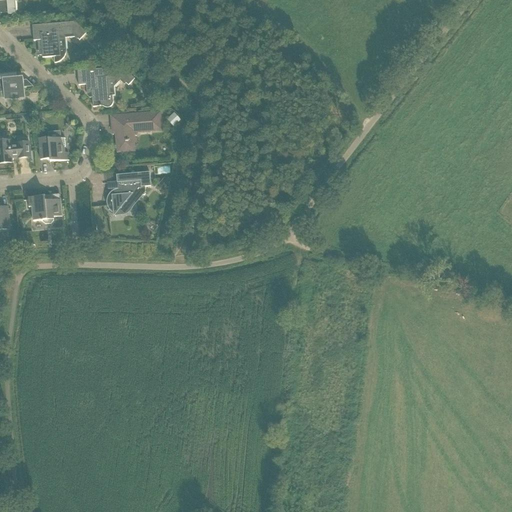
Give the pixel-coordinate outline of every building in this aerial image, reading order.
[(0,0),(0,13),(8,13),(8,15),(17,14),(15,0),(0,0)] [(42,25),(32,26),(34,41),(41,40),(42,58),(54,57),(55,63),(56,63),(57,63),(58,63),(59,62),(60,62),(61,61),(62,61),(62,60),(63,59),(64,58),(65,57),(65,56),(65,55),(66,54),(66,53),(66,52),(66,51),(66,50),(68,50),(67,38),(75,38),(77,40),(78,39),(79,40),(87,33),(75,22),(42,25)] [(87,70),(77,71),(79,86),(86,85),(87,92),(92,92),(93,107),(103,107),(104,107),(105,108),(106,108),(107,108),(108,108),(109,108),(110,108),(110,107),(111,107),(111,106),(112,106),(112,105),(113,105),(113,104),(113,103),(113,102),(113,96),(115,96),(114,87),(122,79),(122,80),(128,86),(135,79),(123,67),(87,70)] [(6,73),(0,73),(0,92),(0,93),(4,93),(5,99),(15,98),(25,97),(24,88),(32,87),(34,89),(35,88),(26,80),(24,80),(23,78),(17,79),(16,72),(6,73)] [(45,112),(36,113),(37,122),(43,121),(45,118),(45,112)] [(121,116),(111,117),(112,130),(116,129),(117,135),(118,152),(128,151),(134,151),(132,130),(140,129),(140,132),(153,131),(161,130),(160,113),(152,113),(150,113),(121,116)] [(49,138),(39,139),(41,160),(50,160),(50,162),(54,162),(65,161),(69,161),(68,153),(64,153),(64,147),(66,147),(65,138),(49,139),(49,138)] [(0,163),(12,163),(12,158),(18,157),(19,159),(30,158),(30,148),(29,143),(17,144),(17,145),(11,145),(10,140),(0,141),(0,163)] [(112,213),(113,213),(114,216),(115,215),(123,215),(124,214),(125,214),(126,214),(127,213),(128,213),(129,212),(129,211),(130,211),(131,210),(131,209),(132,208),(132,207),(132,206),(132,205),(133,204),(132,203),(132,202),(132,195),(138,188),(151,187),(150,173),(136,174),(135,173),(134,173),(133,172),(133,173),(132,173),(131,174),(131,175),(117,176),(118,189),(116,190),(114,190),(113,191),(111,192),(110,194),(109,195),(108,197),(108,198),(107,199),(107,200),(107,201),(107,202),(107,203),(107,205),(107,206),(108,207),(108,208),(109,209),(109,210),(110,211),(111,211),(112,212),(112,213)] [(164,178),(160,184),(165,188),(169,182),(164,178)] [(33,198),(28,198),(28,200),(29,208),(32,208),(33,218),(34,222),(41,221),(41,222),(43,222),(46,225),(51,224),(54,221),(53,218),(62,217),(60,200),(52,201),(52,198),(45,199),(45,197),(33,198)] [(0,230),(6,230),(5,226),(9,226),(9,217),(8,207),(0,207),(0,230)]
